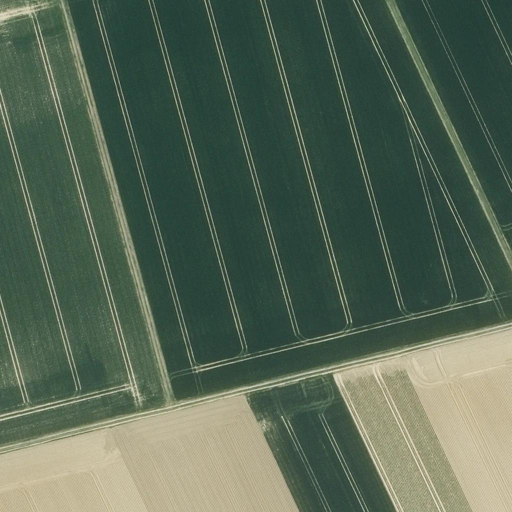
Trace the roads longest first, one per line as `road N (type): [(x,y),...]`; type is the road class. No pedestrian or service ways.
road 1 (track): [(0,453),(511,324)]
road 2 (track): [(171,409),(62,0)]
road 3 (track): [(387,0),(511,263)]
